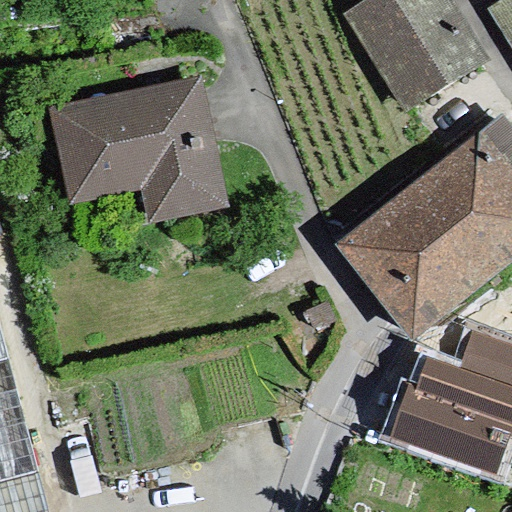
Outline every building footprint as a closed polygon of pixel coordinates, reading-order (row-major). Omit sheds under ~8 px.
[(412,108),(481,65),(439,0),(374,0),(352,14),(412,108)] [(511,0),(508,0),(493,10),(511,40),(511,0)] [(76,199),(167,179),(174,214),(219,204),(195,88),(59,117),(76,199)] [(511,135),(502,123),(344,249),(413,336),(511,257),(511,135)] [(0,511),(48,511),(0,325),(0,511)] [(511,431),(511,355),(483,344),(470,378),(420,360),(392,438),(496,475),(511,431)]
